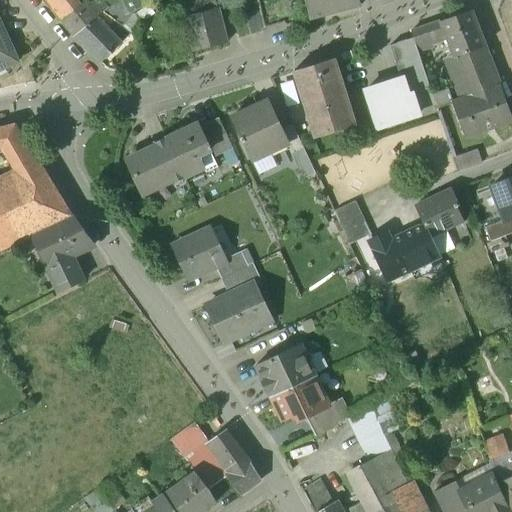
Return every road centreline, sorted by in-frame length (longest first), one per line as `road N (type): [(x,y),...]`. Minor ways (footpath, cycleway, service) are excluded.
road 1 (tertiary): [(56,103),(56,143),(71,183),(118,261),(280,478)]
road 2 (tertiary): [(448,0),(102,104)]
road 3 (residential): [(511,156),(369,213)]
road 4 (residential): [(102,104),(21,0)]
